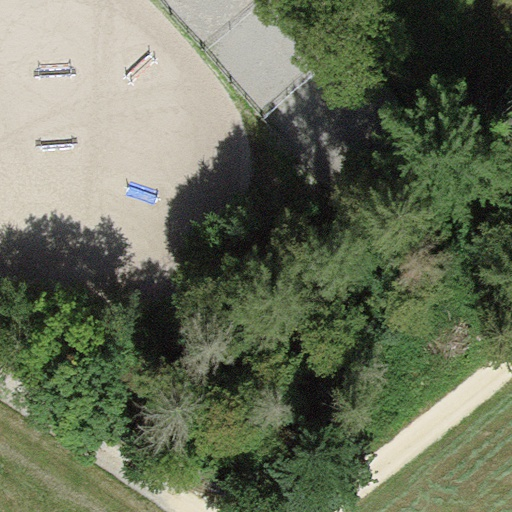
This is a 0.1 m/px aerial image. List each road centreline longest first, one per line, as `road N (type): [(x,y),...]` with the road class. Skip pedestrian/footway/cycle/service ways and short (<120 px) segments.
road 1 (track): [(340,511),(511,376)]
road 2 (track): [(175,511),(0,399)]
